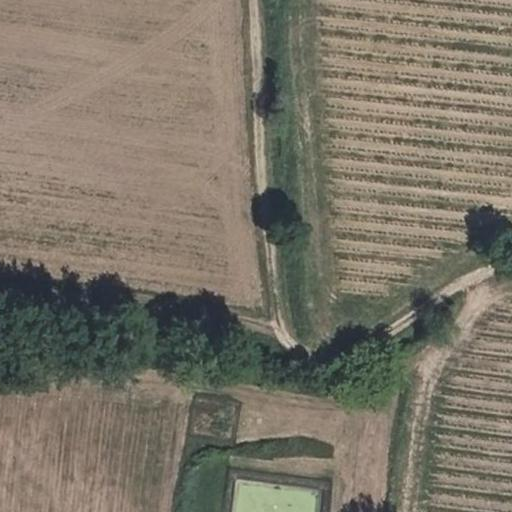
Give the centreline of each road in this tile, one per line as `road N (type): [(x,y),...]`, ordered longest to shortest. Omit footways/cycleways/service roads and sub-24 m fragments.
road 1 (track): [(0,314),(155,326),(350,355),(397,338),(445,297),(511,261)]
road 2 (track): [(296,0),(317,298),(333,356)]
road 3 (track): [(255,0),(274,327)]
road 4 (track): [(292,352),(274,327),(0,285)]
road 5 (track): [(404,511),(420,396),(450,337),(511,290)]
